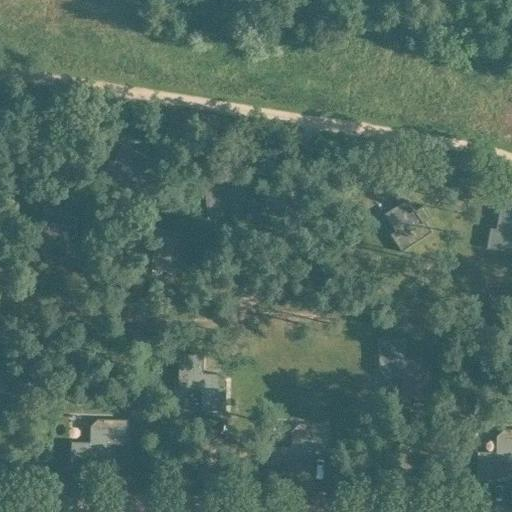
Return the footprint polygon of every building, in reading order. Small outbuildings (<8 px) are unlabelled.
[(109,161),(100,179),(130,195),(139,178),(135,176),(144,156),(122,145),(113,163),(109,161)] [(221,215),(220,210),(248,208),(245,183),(224,185),(224,180),(204,182),(206,216),(221,215)] [(390,235),(401,252),(431,232),(423,220),(420,221),(406,199),(384,214),(396,231),(390,235)] [(489,228),(486,248),(511,252),(511,211),(498,209),(495,229),(489,228)] [(72,239),(75,218),(42,213),(39,229),(44,230),(40,254),(64,258),(68,238),(72,239)] [(81,213),(80,219),(89,221),(91,214),(81,213)] [(182,254),(186,233),(153,226),(150,242),(155,243),(150,268),(174,273),(178,253),(182,254)] [(403,341),(379,341),(378,370),(385,377),(401,378),(401,397),(425,398),(425,368),(419,361),(403,360),(403,341)] [(203,355),(178,354),(178,383),(185,391),(201,391),(200,410),(224,411),(225,381),(218,374),(202,374),(203,355)] [(126,444),(126,419),(97,419),(89,426),(89,442),(70,441),(70,466),(99,466),(107,459),(107,444),(126,444)] [(327,449),(327,424),(298,424),(290,431),(290,446),(271,446),(270,471),(299,471),(307,464),(308,448),(327,449)] [(475,452),(475,476),(505,476),(511,470),(511,429),(504,429),(496,436),(496,452),(475,452)]
